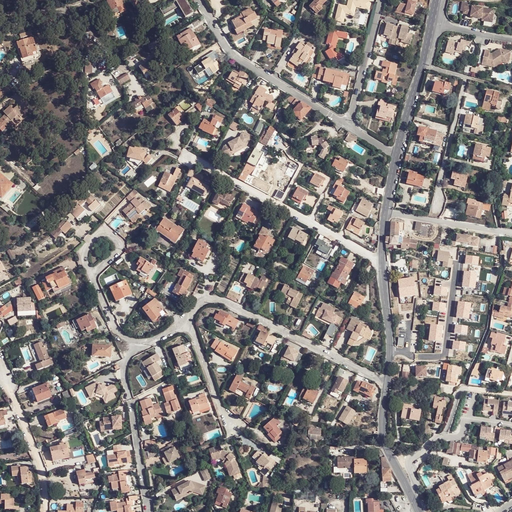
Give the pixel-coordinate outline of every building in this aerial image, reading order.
[(108,0),(107,1),(109,5),(110,4),(112,10),(110,11),(112,15),(120,11),(120,13),(126,10),(121,1),(123,0),(108,0)] [(176,0),(184,17),(192,13),(185,0),(176,0)] [(309,7),(311,9),(314,12),(316,10),(319,13),(322,9),(321,8),(326,2),(324,0),(314,0),(313,1),(314,1),(309,7)] [(369,10),(371,0),(347,0),(346,5),(338,3),(334,21),(343,23),(345,14),(354,16),(356,8),(369,10)] [(404,0),(403,3),(407,4),(406,7),(403,6),(400,5),(397,11),(405,13),(410,14),(409,17),(412,18),(417,0),(416,0),(404,0)] [(490,10),(463,6),(462,14),(469,15),(469,17),(481,19),(481,21),(491,23),(492,14),(489,13),(490,10)] [(240,16),(233,20),(237,29),(236,30),(238,34),(254,26),(252,23),(259,19),(255,11),(254,12),(251,7),(243,12),(242,13),(241,15),(240,16)] [(383,35),(386,36),(390,38),(389,40),(388,45),(392,46),(393,41),(400,43),(401,40),(404,41),(404,44),(410,45),(412,37),(407,36),(407,34),(408,30),(401,28),(400,31),(392,29),(393,26),(386,24),(383,35)] [(200,45),(191,28),(176,36),(185,53),(200,45)] [(264,39),(268,40),(276,41),(276,44),(275,47),(281,48),(284,31),(278,30),(278,31),(265,29),(264,39)] [(336,52),(335,50),(333,46),(335,37),(338,38),(341,38),(342,32),(330,29),(326,44),(330,45),(328,50),(325,52),(330,60),(335,57),(337,61),(344,57),(340,50),(336,52)] [(160,41),(162,44),(164,49),(171,45),(169,42),(172,40),(169,36),(160,41)] [(17,42),(19,49),(20,48),(22,55),(23,59),(28,57),(33,56),(32,53),(37,52),(33,38),(17,42)] [(160,40),(159,39),(152,42),(154,47),(162,44),(160,41),(160,40)] [(448,41),(445,51),(453,54),(453,52),(461,54),(462,50),(463,45),(465,46),(468,47),(469,42),(461,40),(459,44),(448,41)] [(300,41),(294,51),(297,53),(295,55),(294,55),(293,56),(289,62),(295,67),(297,64),(301,67),(303,63),(308,56),(307,55),(310,50),(311,49),(311,48),(307,45),(300,41)] [(489,51),(484,50),(481,65),(493,67),(503,62),(503,61),(506,58),(510,59),(511,51),(500,49),(491,54),(488,53),(489,51)] [(212,73),(221,69),(216,59),(218,57),(214,50),(201,58),(203,61),(194,67),(197,74),(209,67),(212,73)] [(38,56),(37,52),(32,53),(33,56),(28,57),(29,61),(35,60),(34,57),(38,56)] [(376,71),(374,77),(381,79),(381,81),(386,82),(387,81),(392,82),(392,85),(395,86),(397,77),(394,76),(397,65),(383,61),(381,67),(386,67),(385,70),(384,73),(382,73),(376,71)] [(93,62),(85,62),(85,75),(87,75),(87,74),(92,74),(93,62)] [(155,74),(148,62),(139,67),(146,79),(155,74)] [(317,79),(320,68),(321,67),(315,66),(312,78),(317,79)] [(320,68),(317,79),(323,81),(323,82),(333,85),(332,88),(341,90),(345,74),(320,68)] [(228,77),(227,79),(232,81),(231,83),(235,85),(234,86),(239,89),(242,85),(244,86),(247,81),(246,80),(248,76),(241,71),(239,74),(238,76),(233,74),(232,72),(229,77),(228,77)] [(345,74),(342,86),(347,87),(350,76),(345,74)] [(94,88),(100,99),(112,93),(108,85),(103,88),(101,85),(102,84),(99,79),(91,84),(93,89),(94,88)] [(448,91),(451,85),(445,83),(445,85),(435,82),(432,91),(440,94),(440,93),(443,94),(445,90),(448,91)] [(273,103),(275,99),(274,95),(270,96),(269,98),(265,95),(266,94),(268,90),(260,86),(256,93),(257,93),(254,97),(254,96),(251,101),(254,104),(253,106),(260,111),(265,103),(266,100),(270,102),(267,106),(272,110),(276,104),(273,103)] [(497,106),(498,101),(499,94),(487,91),(484,103),(496,106),(497,106)] [(112,93),(100,99),(102,103),(114,97),(112,93)] [(153,103),(149,96),(146,98),(145,96),(141,98),(141,96),(135,100),(136,102),(132,105),(135,109),(143,105),(147,112),(153,109),(150,105),(153,103)] [(204,106),(201,101),(195,106),(199,110),(204,106)] [(14,102),(10,105),(15,110),(19,106),(14,102)] [(311,109),(305,105),(301,102),(300,102),(297,106),(291,113),(301,121),(311,109)] [(0,118),(0,130),(3,133),(7,130),(4,127),(15,117),(18,114),(21,117),(25,113),(19,106),(15,110),(10,105),(3,111),(5,114),(0,118)] [(185,114),(179,106),(168,115),(176,125),(187,116),(185,114)] [(393,109),(385,108),(380,106),(379,111),(377,111),(376,117),(385,119),(386,117),(390,118),(393,109)] [(279,108),(272,121),(276,123),(283,109),(279,108)] [(213,134),(216,127),(215,127),(218,122),(221,123),(223,119),(215,115),(211,124),(207,122),(204,120),(202,123),(201,123),(199,128),(203,130),(204,130),(213,134)] [(479,118),(470,115),(469,121),(465,120),(463,127),(470,128),(476,130),(476,133),(480,134),(482,127),(478,126),(479,123),(478,123),(479,118)] [(232,122),(229,127),(235,131),(239,125),(232,122)] [(275,129),(270,126),(267,131),(261,143),(267,146),(275,129)] [(437,132),(419,128),(417,136),(420,136),(419,141),(434,145),(436,134),(437,132)] [(265,130),(259,142),(261,143),(267,131),(265,130)] [(224,145),(221,152),(228,155),(230,151),(232,150),(233,152),(242,146),(245,147),(248,142),(251,143),(253,139),(241,133),(239,137),(232,141),(233,142),(229,144),(228,143),(224,145)] [(443,135),(436,134),(434,145),(440,147),(443,135)] [(317,136),(310,137),(311,146),(319,145),(321,158),(326,157),(325,147),(327,147),(327,142),(323,143),(322,138),(317,139),(317,136)] [(277,140),(275,138),(270,147),(275,150),(281,140),(278,139),(277,140)] [(490,157),(491,149),(476,145),(473,159),(484,162),(486,157),(490,157)] [(230,151),(228,155),(230,157),(231,154),(245,147),(242,146),(233,152),(232,150),(230,151)] [(143,160),(145,153),(146,151),(140,150),(140,151),(135,149),(135,148),(130,147),(127,157),(143,161),(143,160)] [(263,153),(255,149),(254,148),(245,165),(249,168),(251,168),(248,173),(252,175),(258,163),(261,157),(263,153)] [(146,153),(145,153),(143,160),(148,164),(153,158),(149,155),(146,153)] [(261,157),(258,163),(263,166),(266,160),(261,157)] [(332,166),(336,169),(343,173),(348,164),(340,159),(339,162),(335,160),(332,166)] [(245,165),(238,178),(244,182),(247,176),(245,175),(249,168),(245,165)] [(173,175),(165,172),(158,186),(170,192),(180,170),(176,168),(173,175)] [(466,188),(469,174),(454,170),(452,179),(456,180),(455,185),(466,188)] [(408,172),(407,180),(414,181),(413,185),(422,187),(425,177),(417,175),(417,174),(408,172)] [(4,189),(10,182),(0,173),(0,196),(2,198),(7,192),(4,189)] [(322,182),(324,182),(326,179),(317,174),(315,178),(313,177),(310,182),(319,187),(320,185),(322,182)] [(210,186),(192,176),(187,186),(204,196),(210,186)] [(13,186),(10,182),(4,189),(7,192),(13,186)] [(335,184),(333,188),(336,190),(334,194),(337,196),(337,197),(336,198),(340,201),(344,203),(348,195),(344,192),(345,190),(340,187),(337,185),(335,184)] [(212,191),(217,194),(219,189),(221,187),(216,185),(212,191)] [(511,186),(510,196),(504,195),(503,204),(509,206),(510,203),(511,203),(511,186)] [(301,202),(303,199),(305,195),(307,196),(309,193),(300,188),(298,191),(296,190),(293,197),(301,202)] [(135,189),(126,198),(130,202),(132,204),(129,206),(128,205),(123,210),(130,219),(133,216),(135,218),(140,214),(147,208),(143,203),(141,203),(136,198),(137,196),(136,195),(139,193),(135,189)] [(214,198),(212,202),(219,205),(220,202),(230,207),(235,198),(219,189),(217,194),(214,198)] [(98,203),(85,191),(74,202),(73,200),(65,208),(79,221),(86,214),(90,217),(102,204),(100,202),(98,203)] [(372,205),(362,199),(356,211),(367,218),(372,209),(371,209),(372,205)] [(469,205),(466,215),(480,220),(483,210),(489,212),(491,206),(475,202),(475,201),(468,199),(466,204),(469,205)] [(251,208),(243,204),(236,217),(248,223),(249,221),(253,223),(259,213),(251,209),(251,208)] [(327,209),(334,213),(335,214),(334,216),(332,215),(330,214),(327,220),(333,223),(334,221),(337,223),(342,213),(329,206),(327,209)] [(133,216),(130,219),(133,223),(141,215),(140,214),(135,218),(133,216)] [(352,228),(355,230),(360,233),(365,224),(353,217),(346,228),(350,231),(352,228)] [(164,219),(156,229),(172,239),(171,240),(176,243),(184,231),(178,226),(177,227),(164,219)] [(64,220),(58,227),(60,229),(66,223),(64,220)] [(58,227),(54,231),(60,235),(63,232),(65,234),(72,226),(67,221),(66,223),(60,229),(58,227)] [(270,231),(263,227),(258,235),(260,236),(254,247),(259,250),(260,248),(263,250),(265,251),(266,251),(267,250),(270,244),(272,245),(274,241),(270,238),(271,235),(268,234),(270,231)] [(428,228),(421,227),(420,232),(419,236),(426,237),(428,228)] [(172,239),(156,229),(156,230),(170,240),(169,241),(174,245),(176,243),(171,240),(172,239)] [(296,231),(292,229),(288,236),(303,244),(308,235),(304,233),(303,233),(297,230),(296,231)] [(477,247),(478,239),(457,235),(456,242),(469,245),(469,246),(477,247)] [(208,245),(198,240),(193,252),(194,252),(192,257),(199,261),(199,260),(203,262),(209,250),(206,249),(208,245)] [(439,249),(433,248),(432,256),(437,256),(437,260),(443,261),(448,262),(449,258),(449,252),(438,251),(439,249)] [(6,251),(10,261),(15,259),(11,249),(6,251)] [(485,260),(495,262),(496,256),(459,250),(458,256),(485,260)] [(155,266),(150,264),(141,258),(137,265),(139,266),(137,270),(141,273),(142,271),(148,275),(149,274),(151,271),(152,271),(155,266)] [(315,261),(307,258),(304,264),(312,267),(315,261)] [(354,265),(341,258),(339,263),(334,273),(333,273),(330,278),(344,286),(347,281),(345,280),(354,265)] [(453,259),(449,258),(448,262),(443,261),(443,266),(452,267),(453,259)] [(49,273),(50,276),(57,273),(58,275),(65,271),(65,272),(66,271),(64,267),(49,273)] [(458,268),(446,357),(462,359),(463,354),(470,355),(473,335),(481,336),(489,272),(458,268)] [(308,272),(302,269),(297,278),(306,282),(308,279),(309,280),(314,271),(309,269),(308,272)] [(57,273),(50,276),(42,281),(47,292),(52,289),(58,287),(59,289),(70,284),(65,272),(65,271),(58,275),(57,273)] [(185,271),(184,273),(183,275),(187,278),(191,280),(194,276),(185,271)] [(246,277),(242,275),(238,281),(242,284),(243,282),(246,284),(245,285),(245,286),(252,290),(253,288),(254,286),(256,287),(261,290),(262,286),(265,281),(260,279),(258,282),(257,281),(258,280),(247,274),(246,277)] [(183,275),(182,278),(178,284),(173,293),(180,296),(180,295),(185,297),(187,293),(185,292),(191,280),(187,278),(183,275)] [(126,280),(110,287),(116,302),(132,295),(126,280)] [(58,287),(52,289),(54,294),(71,286),(70,284),(59,289),(58,287)] [(508,302),(511,303),(511,284),(511,289),(504,287),(502,294),(511,296),(511,298),(509,298),(508,302)] [(38,285),(33,287),(39,301),(44,298),(38,285)] [(285,285),(280,293),(288,298),(288,299),(287,299),(288,301),(291,302),(290,306),(296,309),(303,294),(299,292),(298,293),(290,289),(291,288),(285,285)] [(238,294),(229,290),(227,294),(236,299),(238,294)] [(354,292),(351,298),(348,304),(347,306),(356,311),(359,305),(360,306),(365,298),(354,292)] [(30,298),(17,299),(17,306),(17,312),(31,311),(30,298)] [(155,300),(142,309),(152,322),(161,316),(159,313),(163,310),(155,300)] [(8,302),(0,309),(0,319),(3,317),(1,315),(10,306),(8,302)] [(511,303),(508,302),(508,303),(507,307),(502,306),(499,315),(504,317),(504,316),(505,314),(507,315),(506,316),(511,318),(511,315),(511,312),(511,311),(511,303)] [(319,309),(315,316),(327,322),(333,325),(333,324),(337,326),(341,319),(330,313),(332,308),(323,304),(320,309),(319,309)] [(231,316),(220,311),(218,315),(217,314),(214,319),(216,320),(214,323),(223,328),(226,324),(235,328),(238,321),(230,317),(231,316)] [(90,313),(76,321),(82,331),(86,329),(87,332),(96,327),(90,313)] [(327,322),(315,316),(314,319),(325,325),(327,322)] [(372,329),(352,319),(347,329),(353,332),(355,333),(353,336),(352,335),(347,344),(352,346),(353,345),(355,341),(358,342),(364,338),(367,339),(369,340),(372,334),(370,333),(372,329)] [(262,331),(261,332),(256,342),(270,350),(276,338),(266,333),(262,331)] [(501,341),(504,342),(505,338),(497,336),(496,339),(492,338),(490,344),(491,344),(489,350),(494,351),(494,349),(499,350),(498,352),(504,354),(506,345),(503,344),(500,343),(501,341)] [(215,350),(221,342),(216,340),(211,348),(215,350)] [(42,342),(34,345),(41,362),(35,365),(37,370),(54,364),(52,358),(50,359),(45,345),(43,346),(42,342)] [(224,345),(221,342),(215,350),(215,352),(222,356),(225,352),(227,354),(226,356),(232,360),(238,351),(231,347),(230,348),(228,346),(227,348),(224,346),(224,345)] [(183,345),(173,349),(180,367),(192,362),(190,358),(191,357),(189,353),(186,354),(183,345)] [(295,348),(292,346),(290,345),(288,348),(284,356),(284,357),(290,360),(298,364),(302,355),(293,351),(295,348)] [(111,346),(93,346),(92,357),(111,358),(111,346)] [(225,352),(222,356),(231,362),(232,360),(226,356),(227,354),(225,352)] [(164,375),(157,365),(156,366),(154,363),(156,362),(160,359),(156,353),(141,362),(145,368),(147,368),(154,380),(164,375)] [(284,357),(284,356),(283,356),(281,360),(288,364),(290,360),(284,357)] [(457,367),(448,365),(447,373),(445,382),(452,383),(451,386),(456,387),(458,379),(456,378),(457,375),(456,375),(457,367)] [(427,367),(416,367),(416,377),(427,377),(427,367)] [(496,373),(496,371),(496,370),(488,368),(484,381),(491,383),(492,381),(497,382),(497,380),(501,381),(504,373),(500,372),(499,374),(496,373)] [(229,390),(235,393),(237,388),(247,393),(245,396),(250,399),(255,387),(251,385),(251,386),(241,381),(242,378),(236,375),(229,390)] [(348,382),(339,377),(332,391),(336,394),(338,391),(342,393),(348,382)] [(97,382),(85,388),(89,396),(96,393),(104,395),(107,401),(115,397),(113,392),(117,390),(114,383),(107,387),(104,386),(101,385),(99,384),(97,382)] [(362,382),(362,384),(358,391),(359,392),(368,396),(372,397),(374,393),(371,392),(373,387),(362,382)] [(49,388),(47,384),(30,391),(32,397),(35,396),(38,403),(52,397),(49,388)] [(173,386),(163,390),(167,402),(164,403),(168,413),(175,411),(181,409),(176,394),(175,395),(174,390),(175,390),(173,386)] [(237,388),(235,393),(249,400),(250,399),(245,396),(247,393),(237,388)] [(71,395),(69,389),(66,390),(61,392),(65,403),(73,400),(71,395)] [(308,389),(304,398),(304,399),(312,403),(314,399),(317,400),(320,395),(308,389)] [(96,393),(89,396),(90,398),(96,396),(102,396),(105,402),(107,401),(104,395),(96,393)] [(196,399),(188,402),(193,413),(210,407),(205,393),(198,395),(200,399),(196,400),(196,399)] [(437,409),(437,412),(435,423),(440,424),(443,408),(445,409),(446,402),(442,401),(442,399),(440,398),(434,397),(434,399),(432,408),(437,409)] [(153,422),(151,416),(151,415),(155,413),(156,415),(157,417),(163,415),(159,403),(153,405),(150,398),(140,401),(143,411),(142,411),(144,416),(143,417),(146,425),(153,422)] [(498,415),(500,401),(489,400),(485,400),(484,408),(489,409),(492,408),(494,408),(494,412),(493,414),(498,415)] [(511,402),(509,402),(509,403),(505,402),(503,411),(509,412),(511,411),(511,402)] [(411,409),(412,406),(404,404),(401,418),(419,421),(421,411),(411,409)] [(63,409),(44,417),(48,427),(56,424),(55,422),(66,418),(63,409)] [(103,417),(103,421),(104,425),(109,424),(109,427),(121,426),(121,416),(103,417)] [(274,418),(263,427),(269,434),(267,435),(275,442),(283,435),(276,427),(280,424),(274,418)] [(104,425),(103,421),(100,421),(100,430),(122,429),(121,426),(109,427),(109,424),(104,425)] [(491,429),(481,428),(479,437),(485,438),(486,437),(490,438),(489,441),(493,441),(494,434),(491,433),(491,429)] [(511,432),(500,430),(499,440),(505,440),(509,440),(509,443),(511,443),(511,436),(510,436),(511,432)] [(66,443),(59,444),(59,446),(50,448),(53,460),(69,458),(66,443)] [(168,447),(160,451),(162,454),(163,453),(168,463),(179,458),(176,453),(178,452),(174,444),(172,445),(171,443),(167,445),(168,447)] [(460,450),(470,451),(471,445),(453,443),(452,454),(459,454),(460,450)] [(471,445),(470,451),(469,460),(486,463),(487,455),(494,456),(495,449),(471,445)] [(114,453),(107,454),(109,466),(115,465),(114,463),(131,461),(129,449),(121,450),(121,447),(113,448),(114,453)] [(208,451),(210,456),(213,456),(215,462),(217,461),(221,460),(222,462),(221,464),(226,468),(228,475),(230,474),(231,478),(235,477),(234,475),(239,473),(235,463),(233,464),(233,462),(233,460),(233,459),(232,458),(231,457),(230,456),(229,456),(227,457),(221,452),(214,454),(213,449),(208,451)] [(267,457),(258,450),(253,456),(261,462),(258,466),(262,470),(260,472),(265,476),(273,466),(275,460),(269,455),(267,457)] [(86,456),(88,464),(95,462),(93,454),(86,456)] [(354,460),(354,457),(337,458),(338,466),(333,466),(333,472),(339,471),(339,468),(354,468),(354,460)] [(366,460),(354,460),(354,468),(354,473),(366,473),(366,460)] [(511,469),(508,463),(498,469),(504,481),(507,479),(508,481),(511,478),(511,469)] [(21,466),(21,465),(12,466),(13,475),(21,474),(22,483),(33,481),(31,470),(30,470),(27,471),(27,466),(21,466)] [(99,468),(94,469),(94,472),(86,473),(85,470),(76,472),(79,485),(86,483),(85,479),(95,477),(95,474),(101,473),(99,468)] [(127,468),(118,469),(118,471),(118,472),(119,474),(112,475),(112,474),(108,475),(109,481),(111,481),(112,487),(118,486),(119,486),(119,484),(121,484),(122,489),(122,492),(129,491),(128,490),(130,489),(129,483),(127,483),(126,479),(125,479),(124,475),(123,473),(125,473),(127,472),(127,468)] [(206,469),(200,472),(205,481),(210,479),(206,469)] [(391,477),(390,469),(381,469),(382,477),(391,477)] [(486,486),(493,483),(488,473),(482,475),(481,472),(477,474),(476,472),(468,476),(471,482),(474,480),(475,483),(470,486),(474,495),(481,491),(482,494),(486,493),(485,490),(488,488),(486,486)] [(440,488),(436,490),(442,503),(452,498),(451,497),(460,493),(452,474),(447,477),(449,482),(444,484),(439,486),(440,488)] [(170,490),(176,501),(186,496),(187,491),(203,495),(206,485),(190,481),(170,490)] [(488,488),(485,490),(486,493),(495,488),(493,483),(486,486),(488,488)] [(218,494),(216,502),(223,504),(222,507),(226,508),(231,494),(218,489),(216,494),(218,494)] [(10,493),(0,493),(0,503),(6,503),(6,508),(10,508),(10,509),(19,509),(19,505),(16,504),(11,504),(10,496),(10,493)] [(125,511),(132,511),(132,509),(131,504),(133,504),(133,499),(137,498),(137,493),(122,496),(123,498),(126,497),(126,500),(117,501),(117,499),(110,500),(112,510),(117,509),(117,511),(122,511),(125,511)] [(368,511),(377,511),(378,510),(380,510),(380,502),(378,502),(377,498),(367,499),(367,502),(369,503),(368,511)] [(76,502),(75,506),(75,511),(83,511),(84,506),(84,503),(76,502)]
